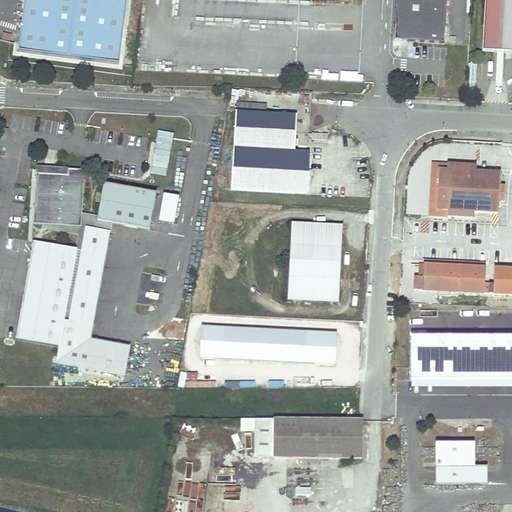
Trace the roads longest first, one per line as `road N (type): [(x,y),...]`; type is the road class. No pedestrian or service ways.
road 1 (unclassified): [(371,404),(393,142),(435,119),(511,123)]
road 2 (unclassified): [(0,95),(208,105)]
